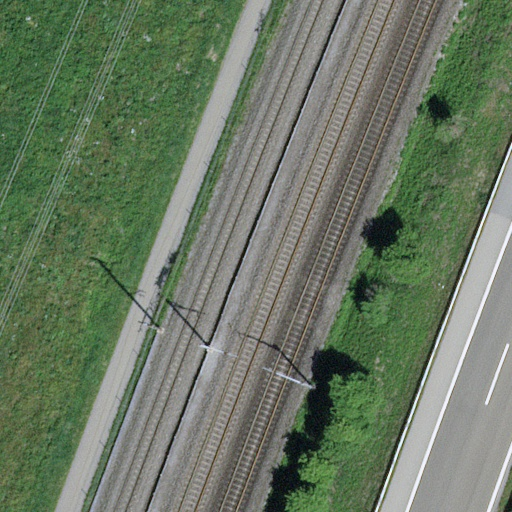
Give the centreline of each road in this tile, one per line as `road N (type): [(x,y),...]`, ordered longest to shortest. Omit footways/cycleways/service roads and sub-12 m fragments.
road 1 (track): [(74,511),(264,0)]
road 2 (motorway): [(511,330),(447,511)]
